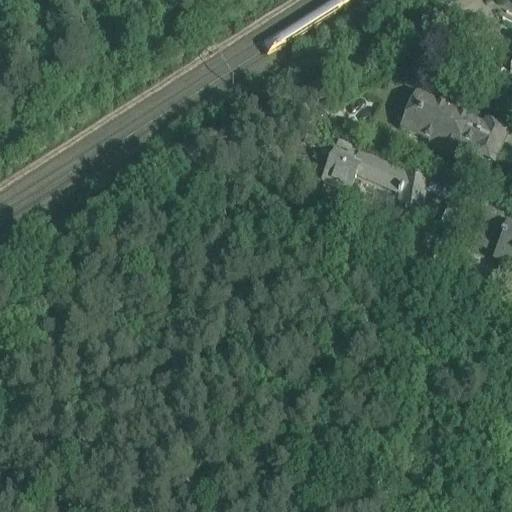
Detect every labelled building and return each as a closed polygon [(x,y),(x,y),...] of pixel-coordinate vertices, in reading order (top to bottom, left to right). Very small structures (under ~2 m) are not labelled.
[(434,102),(430,103),(417,97),(402,131),(431,144),(429,149),(451,160),(459,143),(474,149),(471,154),(494,164),(508,134),(486,124),(483,128),(441,108),(440,105),(434,102)] [(479,206),(453,195),(455,192),(449,189),(449,187),(441,184),(441,185),(426,179),(426,181),(405,177),(405,176),(359,156),(358,158),(348,154),(345,161),(334,156),(322,184),(349,195),(356,177),(401,196),(397,219),(419,223),(424,194),(449,205),(441,225),(467,236),(479,206)] [(487,207),(482,218),(498,226),(504,215),(487,207)] [(502,243),(493,263),(505,269),(511,272),(511,224),(508,223),(500,242),(502,243)] [(399,242),(393,258),(423,270),(429,253),(399,242)]
